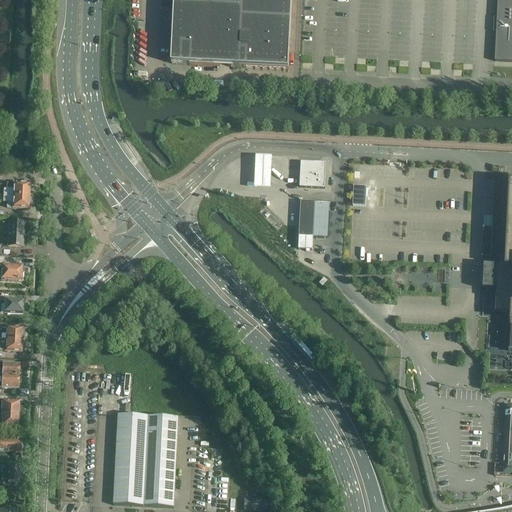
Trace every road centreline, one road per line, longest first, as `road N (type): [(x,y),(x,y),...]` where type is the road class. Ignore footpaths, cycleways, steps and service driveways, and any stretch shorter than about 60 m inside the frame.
road 1 (secondary): [(377,511),(338,411),(168,214)]
road 2 (secondary): [(155,234),(309,406),(335,450),(355,511)]
road 3 (secondary): [(72,0),(69,76),(79,126),(100,168),(147,225)]
road 4 (secondary): [(168,214),(129,172),(96,113),(95,0)]
road 5 (unclassified): [(40,511),(48,359),(56,329),(86,287)]
road 6 (unclassified): [(277,82),(160,77),(143,66),(145,0)]
road 7 (unclassified): [(341,153),(235,152),(168,214)]
